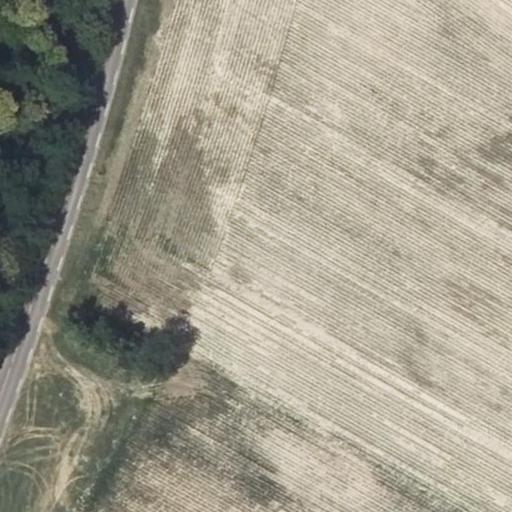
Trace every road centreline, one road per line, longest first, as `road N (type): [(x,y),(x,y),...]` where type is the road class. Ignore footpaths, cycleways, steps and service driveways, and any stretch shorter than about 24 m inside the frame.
road 1 (secondary): [(121,0),(101,87),(0,399)]
road 2 (track): [(28,324),(70,285),(156,0)]
